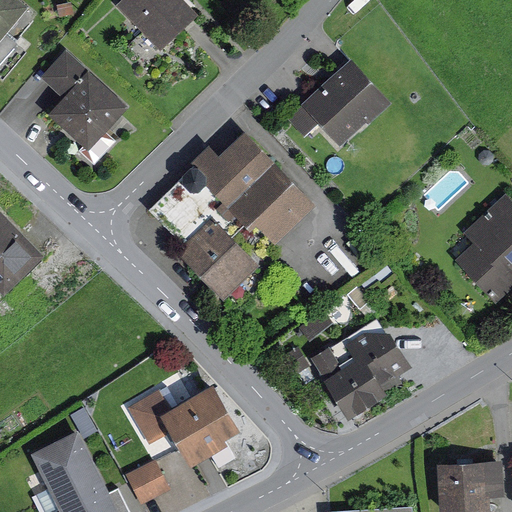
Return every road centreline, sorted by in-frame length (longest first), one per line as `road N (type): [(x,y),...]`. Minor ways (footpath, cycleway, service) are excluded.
road 1 (residential): [(97,228),(325,463)]
road 2 (residential): [(322,0),(250,82),(97,228)]
road 3 (residential): [(511,355),(325,463)]
road 4 (residential): [(0,141),(97,228)]
